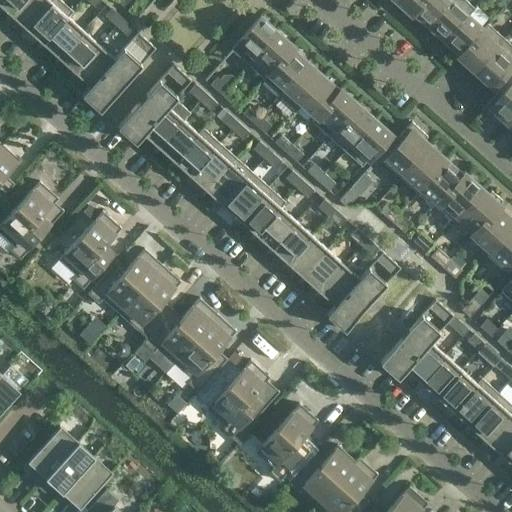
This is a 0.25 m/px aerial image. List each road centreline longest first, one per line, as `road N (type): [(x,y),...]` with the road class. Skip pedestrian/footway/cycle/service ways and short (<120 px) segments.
road 1 (residential): [(504,511),(0,64)]
road 2 (residential): [(511,171),(322,0)]
